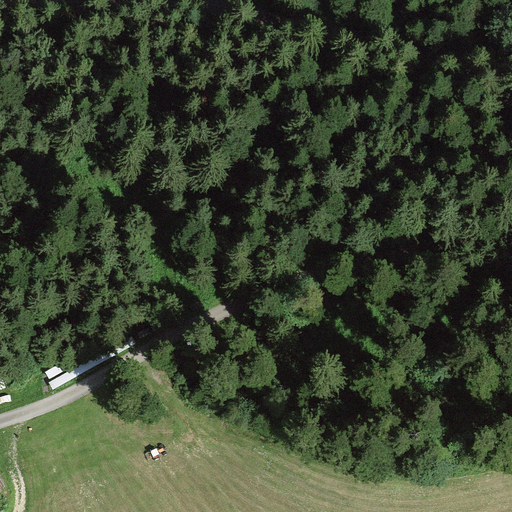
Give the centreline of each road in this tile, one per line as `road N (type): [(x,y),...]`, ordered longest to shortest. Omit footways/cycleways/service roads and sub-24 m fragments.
road 1 (track): [(0,421),(302,278),(386,256),(511,239)]
road 2 (track): [(0,8),(223,8),(511,69)]
